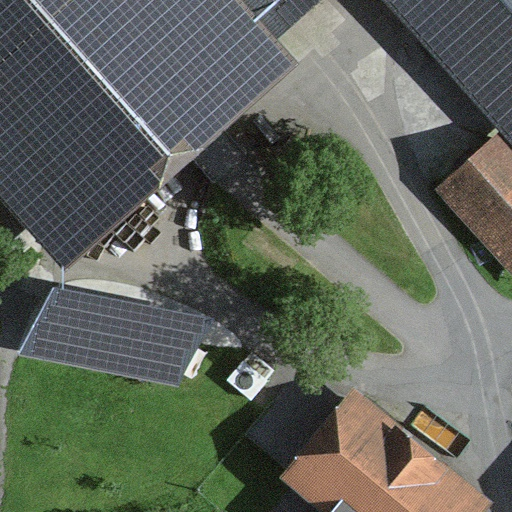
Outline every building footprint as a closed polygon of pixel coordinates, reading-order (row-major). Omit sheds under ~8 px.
[(269,22),(249,0),(0,0),(0,186),(67,263),(297,62),(269,22)] [(511,0),(249,0),(269,22),(294,0),(395,0),(510,127),(511,128),(511,0)] [(511,128),(510,127),(440,188),(511,268),(511,128)] [(195,397),(202,328),(44,311),(37,380),(195,397)] [(318,384),(261,459),(331,511),(453,511),(466,496),(318,384)]
